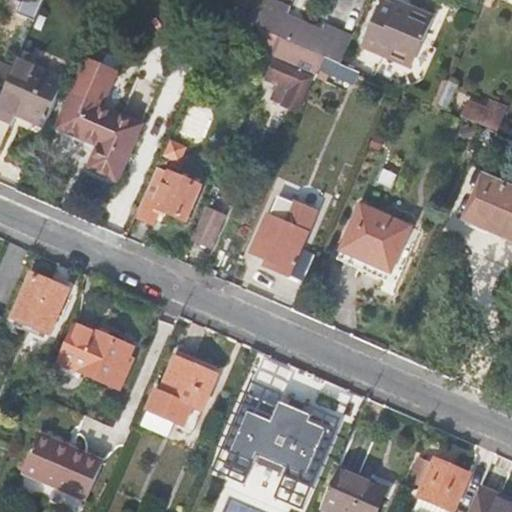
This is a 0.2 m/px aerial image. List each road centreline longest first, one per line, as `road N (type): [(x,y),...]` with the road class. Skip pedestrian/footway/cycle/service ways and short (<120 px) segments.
road 1 (residential): [(0,208),(511,430)]
road 2 (unknown): [(184,288),(108,457)]
